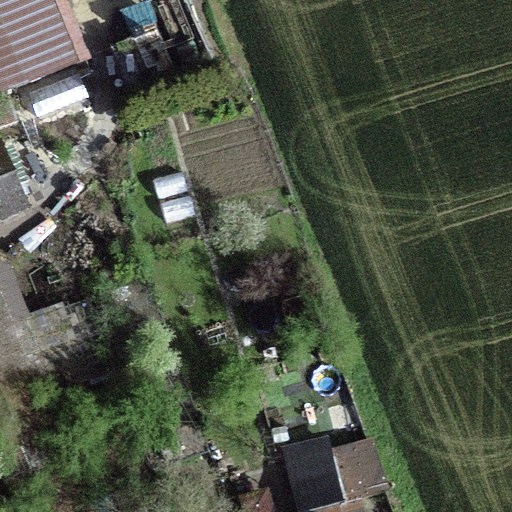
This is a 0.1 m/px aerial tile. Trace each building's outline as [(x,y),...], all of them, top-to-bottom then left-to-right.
[(0,0),(0,99),(75,71),(47,0),(0,0)] [(3,152),(0,152),(0,207),(17,201),(22,198),(3,152)] [(78,511),(0,316),(0,465),(18,511),(78,511)] [(330,449),(343,502),(385,491),(391,489),(372,437),(330,449)] [(285,455),(298,511),(303,511),(328,506),(343,502),(330,449),(328,444),(285,455)]
